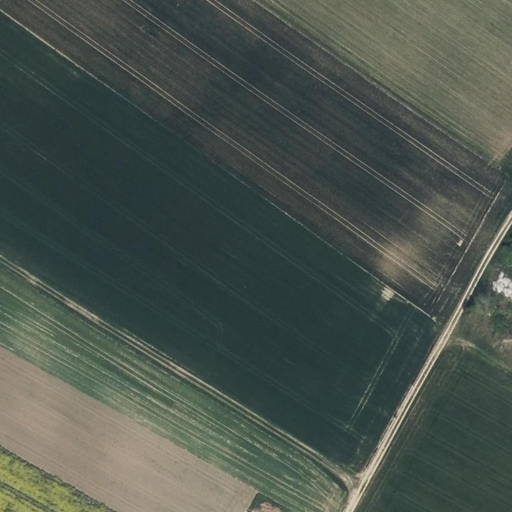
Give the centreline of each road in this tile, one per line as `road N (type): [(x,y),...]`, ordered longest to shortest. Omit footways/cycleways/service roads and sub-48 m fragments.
road 1 (track): [(362,487),(0,255)]
road 2 (track): [(348,511),(511,221)]
